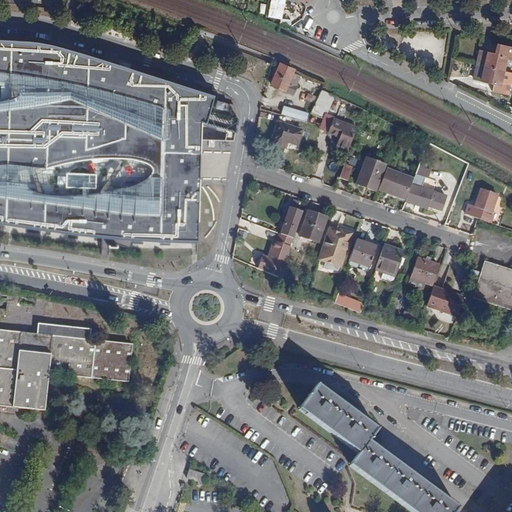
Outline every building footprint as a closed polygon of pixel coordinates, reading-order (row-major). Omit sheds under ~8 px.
[(277,25),(280,26),(287,18),(278,17),(277,25)] [(288,29),(290,24),(288,18),(287,18),(280,26),(288,29)] [(0,225),(22,228),(84,236),(142,241),(200,243),(202,164),(203,140),(234,141),(238,119),(209,110),(213,94),(105,60),(56,46),(27,40),(0,38),(0,225)] [(477,64),(504,71),(506,59),(511,60),(511,48),(502,47),(500,55),(480,50),(477,64)] [(292,94),(296,85),(289,81),(294,69),(279,62),(270,84),(271,85),(284,90),(292,94)] [(510,84),(501,82),(504,71),(477,64),(473,79),(494,84),(492,91),(505,95),(506,90),(509,91),(510,84)] [(268,91),(281,97),(284,90),(271,85),(268,91)] [(310,114),(324,120),(335,97),(321,91),(310,114)] [(214,106),(222,109),(224,102),(216,99),(214,106)] [(222,109),(232,112),(234,105),(224,102),(222,109)] [(305,121),(307,114),(284,107),(282,114),(305,121)] [(335,147),(347,152),(356,128),(333,119),(328,134),(339,138),(335,147)] [(284,141),(296,146),(302,131),(277,122),(270,143),(282,147),(284,141)] [(353,186),(373,194),(383,168),(364,160),(353,186)] [(341,179),(350,181),(353,166),(344,164),(341,179)] [(378,190),(404,200),(413,179),(386,169),(378,190)] [(428,208),(440,212),(446,196),(422,188),(425,178),(415,175),(413,179),(404,200),(404,202),(427,210),(428,208)] [(464,214),(489,223),(498,196),(480,189),(474,207),(467,205),(464,214)] [(280,233),(294,239),(303,211),(289,206),(280,233)] [(299,236),(318,242),(327,218),(317,214),(316,219),(307,216),(299,236)] [(339,267),(341,267),(352,234),(340,230),(339,233),(329,229),(319,260),(325,262),(323,268),(327,270),(337,271),(339,267)] [(258,269),(280,279),(294,239),(280,233),(277,243),(275,242),(268,260),(261,257),(258,269)] [(349,261),(369,268),(375,250),(365,246),(366,243),(356,240),(349,261)] [(395,276),(404,252),(384,244),(375,269),(383,272),(381,279),(390,282),(393,280),(395,276)] [(424,283),(432,286),(439,265),(429,262),(431,258),(427,257),(425,261),(418,258),(409,284),(422,289),(424,283)] [(348,266),(367,273),(369,268),(349,261),(348,266)] [(473,298),(511,310),(511,270),(485,262),(473,298)] [(469,276),(476,279),(479,272),(471,269),(469,276)] [(464,297),(433,286),(426,306),(457,317),(464,297)] [(0,405),(45,411),(48,374),(128,382),(132,344),(91,339),(91,328),(39,323),(37,334),(0,329),(0,405)] [(410,511),(454,511),(457,508),(367,442),(376,430),(316,385),(298,410),(358,454),(349,466),(410,511)] [(186,478),(203,483),(205,474),(189,469),(186,478)] [(97,504),(106,508),(112,495),(103,491),(97,504)]
